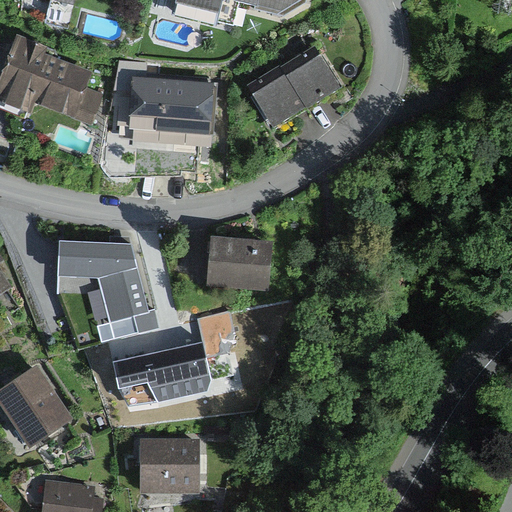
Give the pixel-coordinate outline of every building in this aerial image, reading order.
[(291,0),(168,0),(165,14),(209,25),(215,0),(216,0),(287,18),(291,0)] [(81,89),(87,74),(40,55),(42,49),(12,38),(0,68),(0,106),(21,115),(26,103),(88,126),(99,96),(81,89)] [(315,50),(283,69),(305,104),(336,86),(315,50)] [(283,69),(252,87),(274,123),(305,104),(283,69)] [(209,86),(136,80),(133,116),(153,117),(152,131),(206,135),(209,86)] [(269,243),(214,238),(211,283),(265,287),(269,243)] [(130,245),(62,241),(61,274),(99,276),(111,319),(147,311),(130,245)] [(220,352),(149,353),(150,389),(220,388),(220,352)] [(36,370),(0,393),(0,394),(31,440),(67,416),(36,370)] [(195,443),(144,443),(143,487),(195,487),(195,443)] [(49,483),(45,511),(98,511),(99,501),(88,500),(89,488),(49,483)]
